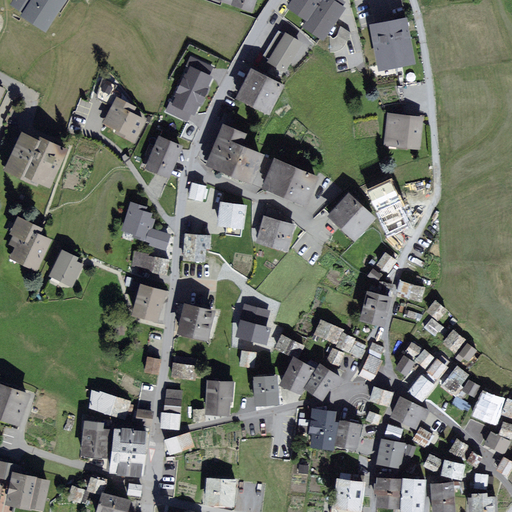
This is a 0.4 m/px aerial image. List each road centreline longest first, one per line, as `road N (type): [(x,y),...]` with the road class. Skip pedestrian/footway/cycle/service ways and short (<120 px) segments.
road 1 (residential): [(396,387),(386,339),(393,292),(436,181),(425,38),(411,0)]
road 2 (residential): [(189,169),(154,434)]
road 3 (residential): [(154,434),(296,403),(316,407),(362,384),(396,387)]
road 4 (residential): [(278,0),(231,76),(189,169)]
road 5 (residential): [(511,492),(470,438),(396,387)]
road 6 (residential): [(324,238),(294,210),(189,169)]
road 7 (residential): [(365,511),(368,458),(396,387)]
